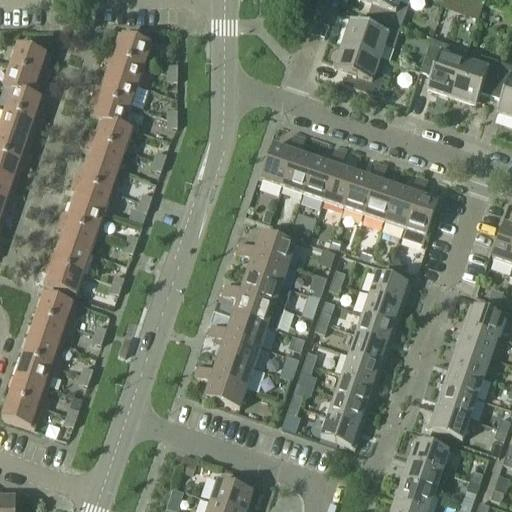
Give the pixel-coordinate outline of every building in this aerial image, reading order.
[(399,6),(400,0),(358,0),(357,4),(371,9),(367,19),(400,31),(408,10),(399,6)] [(472,7),(470,12),(473,17),(479,19),(482,10),(472,7)] [(393,52),(400,31),(367,19),(364,30),(350,25),(342,49),(379,62),(384,49),(393,52)] [(144,70),(151,49),(119,38),(115,51),(110,49),(107,58),(144,70)] [(451,102),(464,64),(450,59),(453,50),(431,43),(420,76),(431,80),(426,94),(451,102)] [(46,71),(50,60),(17,49),(9,70),(47,83),(50,73),(46,71)] [(375,76),(379,62),(342,49),(333,74),(347,79),(343,90),(376,101),(384,79),(375,76)] [(137,91),(144,70),(107,58),(103,67),(108,68),(104,80),(137,91)] [(490,100),(502,67),(481,60),(477,69),(464,64),(451,102),(475,110),(480,97),(490,100)] [(511,122),(511,70),(502,67),(490,100),(501,104),(496,117),(511,122)] [(177,79),(177,69),(167,69),(167,79),(177,79)] [(44,92),(47,83),(9,70),(2,91),(12,95),(12,94),(35,102),(35,101),(39,90),(44,92)] [(177,87),(177,79),(167,79),(167,87),(177,87)] [(130,111),(137,91),(104,80),(100,92),(95,90),(92,99),(130,111)] [(41,117),(45,104),(35,101),(35,102),(12,94),(12,95),(5,114),(43,127),(46,118),(41,117)] [(123,131),(130,111),(92,99),(89,108),(94,109),(90,122),(99,125),(100,124),(123,132),(123,131)] [(40,136),(43,127),(5,114),(0,128),(0,135),(31,146),(35,134),(40,136)] [(177,124),(177,116),(167,116),(167,124),(177,124)] [(125,155),(132,134),(123,131),(123,132),(100,124),(99,125),(96,135),(91,134),(88,142),(125,155)] [(177,133),(177,124),(167,124),(167,132),(177,133)] [(27,157),(31,146),(0,135),(0,158),(29,168),(32,159),(27,157)] [(293,139),(291,147),(301,150),(303,143),(293,139)] [(118,176),(125,155),(88,142),(85,151),(90,153),(85,165),(118,176)] [(281,192),(293,157),(298,158),(301,150),(291,147),(288,155),(272,150),(260,185),(281,192)] [(341,164),(344,156),(334,153),(332,161),(341,164)] [(163,168),(166,160),(157,157),(154,165),(163,168)] [(302,199),(314,164),(298,158),(293,157),(281,192),(302,199)] [(26,176),(29,168),(0,158),(0,181),(17,187),(21,175),(26,176)] [(322,206),(334,170),(338,172),(341,164),(332,161),(329,169),(314,164),(302,199),(322,206)] [(111,197),(118,176),(85,165),(81,177),(77,176),(74,184),(111,197)] [(160,176),(163,168),(154,165),(151,173),(160,176)] [(383,178),(385,170),(375,166),(372,174),(383,178)] [(355,177),(338,172),(334,170),(322,206),(343,212),(355,177)] [(363,219),(375,184),(380,186),(383,178),(372,174),(370,182),(355,177),(343,212),(363,219)] [(416,180),(413,188),(424,192),(427,184),(416,180)] [(13,199),(17,187),(0,181),(0,204),(14,210),(17,201),(13,199)] [(104,217),(111,197),(74,184),(71,193),(76,194),(72,206),(104,217)] [(384,226),(395,191),(380,186),(375,184),(363,219),(384,226)] [(404,233),(416,198),(421,200),(424,192),(413,188),(411,196),(395,191),(384,226),(404,233)] [(422,250),(437,205),(421,200),(416,198),(404,233),(401,243),(422,250)] [(149,210),(152,202),(142,199),(140,207),(149,210)] [(12,218),(14,210),(0,204),(0,227),(3,229),(7,217),(12,218)] [(97,238),(104,217),(72,206),(68,218),(63,216),(60,225),(97,238)] [(146,218),(149,210),(140,207),(137,215),(146,218)] [(265,214),(261,225),(268,228),(272,217),(265,214)] [(90,258),(97,238),(60,225),(57,234),(62,236),(58,247),(90,258)] [(511,270),(511,231),(504,229),(492,264),(511,270)] [(288,271),(295,250),(260,238),(254,254),(253,258),(288,271)] [(135,251),(138,243),(128,239),(125,247),(135,251)] [(333,243),(330,251),(338,254),(341,246),(333,243)] [(83,279),(90,258),(58,247),(54,259),(49,257),(46,266),(83,279)] [(132,259),(135,251),(125,247),(122,256),(132,259)] [(243,261),(247,252),(239,249),(236,258),(243,261)] [(281,291),(288,271),(253,258),(254,254),(247,252),(243,261),(251,264),(246,279),(281,291)] [(363,253),(359,261),(370,265),(373,257),(363,253)] [(396,260),(391,272),(403,277),(405,271),(403,263),(396,260)] [(76,299),(83,279),(46,266),(43,274),(48,276),(43,288),(76,299)] [(341,289),(345,278),(334,275),(331,286),(341,289)] [(403,311),(410,289),(376,278),(368,299),(403,311)] [(240,295),(239,300),(274,312),(283,315),(290,295),(281,291),(246,279),(240,295)] [(121,292),(123,283),(114,280),(111,288),(121,292)] [(338,299),(341,289),(331,286),(327,295),(338,299)] [(118,299),(121,292),(111,288),(109,296),(118,299)] [(229,302),(232,292),(225,289),(221,300),(229,302)] [(232,292),(229,302),(237,305),(232,320),(267,332),(276,336),(283,315),(274,312),(239,300),(240,295),(232,292)] [(72,321),(76,309),(44,298),(37,318),(74,331),(77,322),(72,321)] [(396,331),(403,311),(368,299),(361,319),(396,331)] [(511,301),(508,300),(503,313),(511,316),(511,301)] [(308,310),(303,322),(311,325),(316,312),(308,310)] [(498,342),(505,322),(470,310),(463,330),(498,342)] [(327,330),(331,320),(320,316),(317,327),(327,330)] [(71,340),(74,331),(37,318),(30,339),(62,350),(66,338),(71,340)] [(389,351),(396,331),(361,319),(354,339),(389,351)] [(260,353),(267,332),(232,320),(226,336),(225,341),(260,353)] [(324,340),(327,330),(317,327),(313,337),(324,340)] [(215,343),(218,333),(211,330),(207,340),(215,343)] [(491,362),(498,342),(463,330),(456,351),(491,362)] [(103,342),(106,334),(97,331),(94,338),(103,342)] [(253,373),(260,353),(225,341),(226,336),(218,333),(215,343),(223,346),(218,361),(253,373)] [(101,350),(103,342),(94,338),(92,346),(101,350)] [(58,361),(62,350),(30,339),(23,359),(60,372),(63,363),(58,361)] [(382,371),(389,351),(354,339),(347,360),(382,371)] [(483,383),(491,362),(456,351),(449,371),(483,383)] [(313,371),(316,362),(306,358),(303,368),(313,371)] [(57,381),(60,372),(23,359),(16,380),(48,391),(53,379),(57,381)] [(375,392),(382,371),(347,360),(340,380),(375,392)] [(246,394),(253,373),(218,361),(213,376),(210,382),(246,394)] [(309,381),(313,371),(303,368),(299,378),(309,381)] [(89,383),(92,374),(83,371),(80,380),(89,383)] [(200,384),(204,373),(197,371),(193,382),(200,384)] [(477,403),(483,383),(449,371),(442,391),(477,403)] [(239,415),(246,394),(210,382),(213,376),(204,373),(200,384),(209,387),(203,403),(239,415)] [(45,403),(48,391),(16,380),(9,400),(46,413),(49,404),(45,403)] [(87,391),(89,383),(80,380),(78,388),(87,391)] [(368,412),(375,392),(340,380),(333,401),(368,412)] [(469,424),(477,403),(442,391),(435,413),(469,424)] [(299,412),(303,402),(292,399),(289,409),(299,412)] [(43,422),(46,413),(9,400),(2,422),(34,433),(38,420),(43,422)] [(361,433),(368,412),(333,401),(326,421),(361,433)] [(296,422),(299,412),(289,409),(286,419),(296,422)] [(76,423),(78,415),(69,412),(67,420),(76,423)] [(462,445),(469,424),(435,413),(427,433),(462,445)] [(73,431),(76,423),(67,420),(64,428),(73,431)] [(354,454),(361,433),(326,421),(319,442),(354,454)] [(284,424),(281,434),(291,437),(294,427),(284,424)] [(508,437),(511,427),(501,424),(497,434),(508,437)] [(504,448),(508,437),(497,434),(494,444),(504,448)] [(441,476),(448,455),(414,444),(407,464),(441,476)] [(511,473),(511,471),(511,462),(505,460),(502,470),(511,473)] [(434,496),(441,476),(407,464),(400,485),(434,496)] [(480,489),(483,479),(474,476),(470,485),(480,489)] [(228,511),(246,511),(252,497),(251,497),(254,487),(240,482),(236,492),(217,485),(210,506),(228,511)] [(410,511),(428,511),(434,496),(400,485),(393,506),(410,511)] [(476,500),(480,489),(470,485),(467,496),(476,500)] [(500,508),(503,498),(494,494),(490,504),(500,508)] [(0,511),(14,511),(15,503),(0,502),(0,511)]
